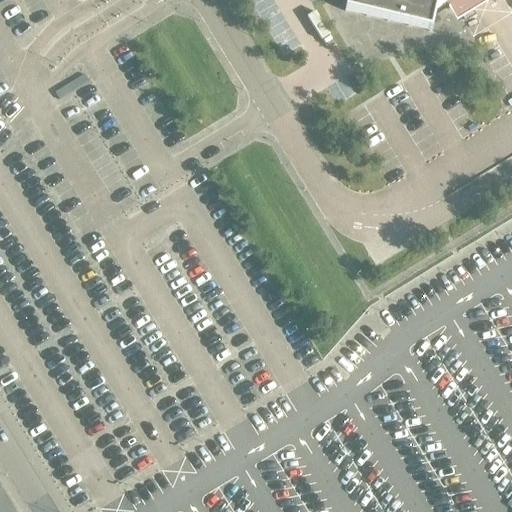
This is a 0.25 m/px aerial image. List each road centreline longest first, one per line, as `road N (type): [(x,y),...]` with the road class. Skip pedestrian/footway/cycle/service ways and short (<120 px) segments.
road 1 (unclassified): [(328,204),(370,217),(511,128)]
road 2 (unclassified): [(271,107),(331,66),(291,0)]
road 3 (unclassified): [(271,107),(206,0)]
